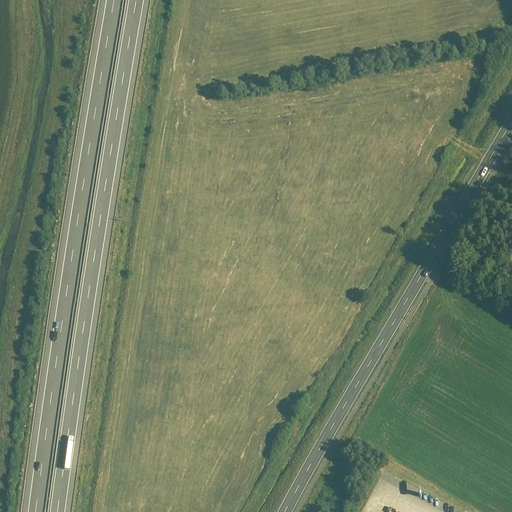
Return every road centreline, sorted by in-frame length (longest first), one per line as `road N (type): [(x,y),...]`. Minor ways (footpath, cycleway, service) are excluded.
road 1 (motorway): [(114,0),(34,511)]
road 2 (motorway): [(57,511),(136,0)]
road 3 (tertiary): [(288,511),(511,121)]
road 4 (track): [(25,0),(28,81),(0,200)]
